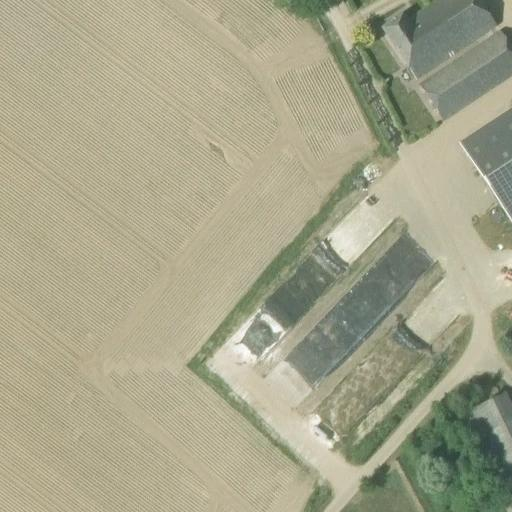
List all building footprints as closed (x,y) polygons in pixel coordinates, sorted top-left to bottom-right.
[(495,29),(476,0),(440,0),(405,23),(402,18),(381,32),(397,58),(414,82),(495,29)] [(444,125),(511,78),(511,53),(498,33),(418,87),(444,125)] [(511,114),(460,149),(511,228),(511,114)] [(273,347),(276,352),(283,349),(403,224),(394,215),(390,209),(379,198),(355,210),(302,265),(286,281),(292,278),(249,323),(263,337),(281,319),(274,305),(291,296),(289,292),(323,257),(331,273),(320,285),(324,294),(273,347)] [(388,255),(418,285),(440,264),(410,233),(388,255)] [(337,429),(367,427),(364,387),(334,390),(337,429)] [(511,411),(505,396),(459,418),(477,454),(511,437),(511,411)] [(230,399),(217,411),(245,440),(258,428),(230,399)] [(286,452),(300,441),(293,431),(278,442),(286,452)] [(504,511),(511,511),(511,481),(494,490),(504,511)]
